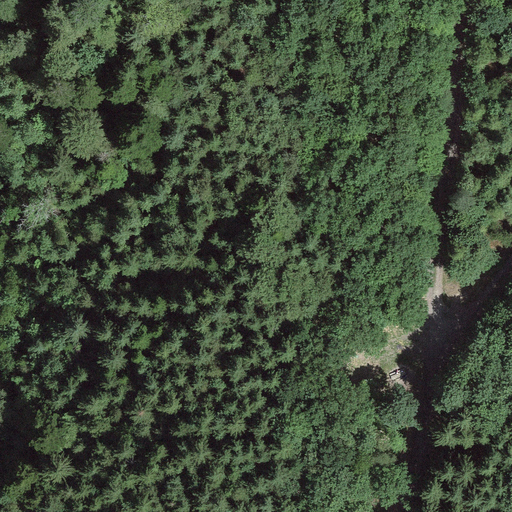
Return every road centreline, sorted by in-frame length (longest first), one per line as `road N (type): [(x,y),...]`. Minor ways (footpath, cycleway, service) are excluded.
road 1 (track): [(466,0),(431,385),(409,511)]
road 2 (track): [(431,385),(511,278)]
